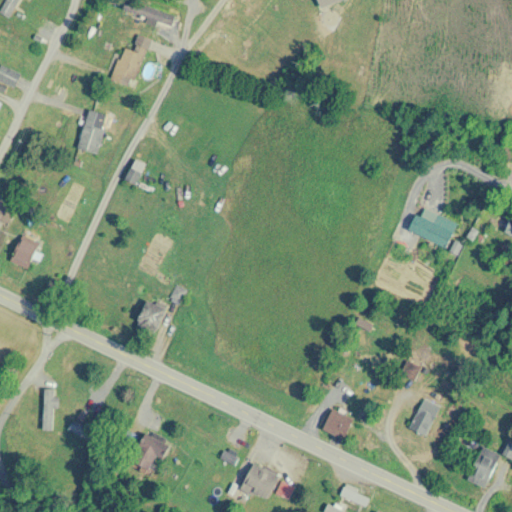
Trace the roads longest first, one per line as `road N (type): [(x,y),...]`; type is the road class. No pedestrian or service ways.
road 1 (primary): [(0,295),(457,511)]
road 2 (residential): [(37,511),(0,468),(1,419),(56,322)]
road 3 (residential): [(0,154),(75,0)]
